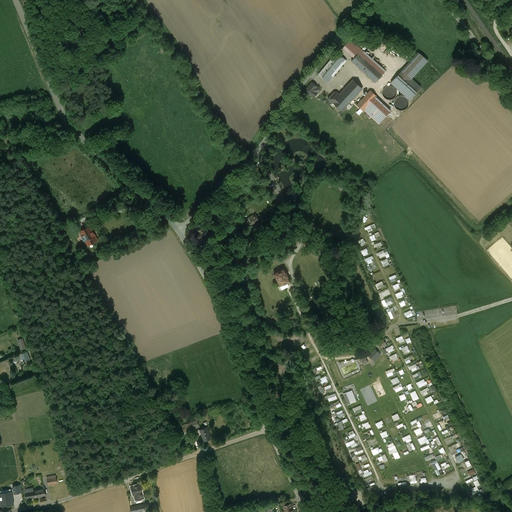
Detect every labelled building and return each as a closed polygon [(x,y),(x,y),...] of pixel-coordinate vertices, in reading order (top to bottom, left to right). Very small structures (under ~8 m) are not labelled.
[(361,50),(350,40),(342,48),(354,58),(361,50)] [(385,71),(361,50),(354,58),(351,61),(375,82),(385,71)] [(337,53),(319,76),(327,83),(346,61),(337,53)] [(418,53),(402,71),(411,79),(427,61),(418,53)] [(411,79),(402,71),(391,83),(409,100),(420,87),(411,79)] [(362,89),(352,80),(344,89),(353,98),(359,92),(362,89)] [(317,87),(311,82),(305,90),(314,97),(317,93),(319,93),(319,86),(317,87)] [(384,97),(385,98),(387,99),(389,100),(391,100),(392,99),(394,98),(395,96),(396,95),(396,93),(396,91),(395,89),(394,88),(392,87),(391,86),(389,86),(387,86),(385,87),(384,88),(383,90),(382,92),(382,94),(383,96),(384,97)] [(338,95),(332,102),(341,110),(352,100),(353,98),(344,89),(338,95)] [(357,104),(356,105),(362,111),(364,110),(375,98),(376,96),(370,91),(364,97),(357,104)] [(335,94),(333,96),(332,96),(331,96),(330,96),(329,97),(329,98),(329,99),(329,101),(330,101),(331,103),(332,102),(338,95),(337,93),(336,92),(335,92),(335,93),(334,93),(335,94)] [(353,98),(352,100),(357,104),(364,97),(359,92),(353,98)] [(404,97),(402,96),(400,96),(398,97),(396,98),(395,99),(394,101),(394,104),(394,106),(395,107),(396,109),(398,110),(400,111),(402,111),(404,110),(406,109),(407,107),(408,105),(408,103),(408,101),(407,99),(406,98),(404,97)] [(375,98),(364,110),(378,124),(390,111),(375,98)] [(350,190),(343,183),(339,187),(347,193),(350,190)] [(255,215),(249,218),(253,226),(259,223),(255,215)] [(366,227),(368,233),(374,230),(371,224),(366,227)] [(90,226),(80,231),(88,245),(97,240),(90,226)] [(380,258),(387,255),(385,250),(378,253),(380,258)] [(373,259),(375,258),(374,255),(366,258),(369,264),(374,261),(373,259)] [(284,269),(274,273),(280,286),(290,281),(284,269)] [(403,294),(404,293),(403,291),(396,293),(398,299),(404,297),(403,294)] [(392,318),(398,315),(394,307),(388,310),(392,318)] [(348,336),(341,332),(338,337),(346,341),(348,336)] [(22,338),(17,340),(21,350),(26,348),(22,338)] [(393,345),(384,349),(387,354),(395,349),(393,345)] [(381,355),(374,349),(368,357),(375,362),(381,355)] [(22,359),(23,362),(30,359),(27,352),(19,355),(21,359),(22,359)] [(397,353),(389,356),(392,362),(400,358),(397,353)] [(365,358),(360,360),(362,363),(365,361),(366,363),(365,364),(367,366),(369,365),(368,362),(368,363),(365,358)] [(323,364),(313,369),(315,373),(325,368),(323,364)] [(394,367),(386,371),(389,377),(397,373),(394,367)] [(416,380),(423,376),(421,371),(413,375),(416,380)] [(425,379),(417,382),(419,387),(427,384),(425,379)] [(408,391),(414,387),(411,383),(405,387),(408,391)] [(332,384),(326,387),(328,392),(334,390),(332,384)] [(428,391),(430,389),(428,387),(421,391),(424,396),(429,393),(428,391)] [(410,393),(414,401),(420,398),(416,390),(410,393)] [(328,396),(330,402),(338,399),(336,393),(328,396)] [(426,398),(428,403),(435,400),(432,395),(426,398)] [(340,401),(329,405),(331,409),(342,404),(340,401)] [(399,413),(393,416),(395,421),(401,418),(399,413)] [(342,427),(339,429),(340,431),(352,426),(349,420),(340,424),(342,427)] [(379,428),(385,426),(382,420),(376,423),(379,428)] [(195,421),(181,426),(184,432),(197,427),(195,421)] [(427,429),(434,426),(432,421),(424,424),(427,429)] [(400,431),(406,429),(404,423),(398,425),(400,431)] [(421,427),(414,430),(417,435),(424,432),(421,427)] [(207,428),(200,430),(204,441),(210,439),(207,428)] [(404,437),(406,442),(413,440),(411,434),(404,437)] [(427,435),(418,438),(422,446),(430,443),(427,435)] [(440,437),(431,440),(433,445),(437,444),(437,446),(442,444),(440,437)] [(349,449),(358,445),(356,439),(347,443),(349,449)] [(372,450),(374,455),(382,452),(380,447),(372,450)] [(453,455),(457,461),(462,457),(458,451),(453,455)] [(434,452),(425,457),(427,461),(436,457),(434,452)] [(439,461),(434,464),(437,471),(442,468),(439,461)] [(55,476),(46,477),(48,485),(57,483),(55,476)] [(476,486),(471,488),(474,494),(480,492),(478,486),(481,484),(479,479),(474,481),(476,486)] [(139,485),(131,487),(133,495),(135,494),(135,497),(135,498),(135,500),(143,498),(141,492),(142,492),(141,489),(143,488),(142,484),(139,484),(139,485)] [(20,485),(13,487),(14,494),(22,492),(20,485)] [(39,489),(33,491),(32,488),(24,490),(26,500),(45,496),(43,487),(39,488),(39,489)] [(12,493),(7,493),(8,495),(0,497),(1,504),(14,502),(12,493)]
